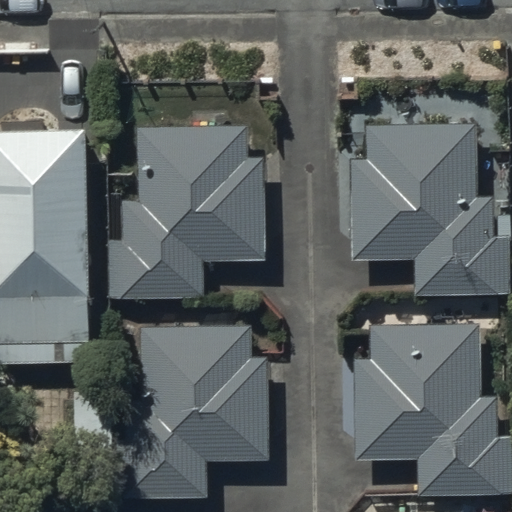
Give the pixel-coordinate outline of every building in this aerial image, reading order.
[(112,240),(113,299),(206,299),(206,261),(264,261),(263,159),(250,159),(250,128),(226,128),(226,121),(196,121),(196,126),(141,126),(141,201),(127,201),(127,240),(112,240)] [(477,126),(368,126),(368,163),(351,163),(351,263),(416,263),(416,298),(510,298),(510,239),(495,239),(495,198),(477,198),(477,126)] [(0,370),(97,368),(92,134),(0,135),(0,370)] [(485,329),(376,329),(376,363),(360,363),(360,467),(423,467),(423,499),(511,498),(511,442),(504,443),(504,401),(485,401),(485,329)] [(210,500),(209,465),(272,463),(269,364),(253,365),(252,332),(141,336),(143,405),(129,406),(130,446),(120,446),(122,503),(210,500)]
